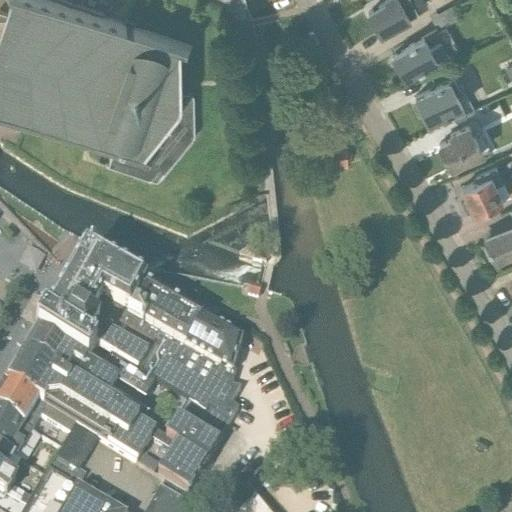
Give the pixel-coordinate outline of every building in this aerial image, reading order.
[(129,25),(104,17),(55,0),(10,0),(6,14),(0,10),(0,21),(3,22),(0,30),(0,114),(3,116),(21,122),(24,113),(115,145),(107,165),(147,179),(149,179),(150,179),(151,179),(152,179),(152,178),(153,177),(156,174),(161,178),(192,139),(193,138),(194,136),(194,135),(194,133),(193,97),(193,96),(193,95),(192,94),(191,93),(190,93),(188,92),(177,92),(176,45),(192,51),(193,47),(129,25)] [(380,35),(410,17),(410,16),(419,10),(413,0),(406,0),(402,2),(400,0),(383,0),(385,3),(368,14),(380,35)] [(425,37),(392,55),(405,78),(448,54),(441,41),(431,47),(425,37)] [(454,76),(415,96),(429,124),(445,115),(450,124),(474,111),(463,89),(461,90),(454,76)] [(475,122),(449,135),(451,138),(439,145),(451,169),(489,150),(475,122)] [(326,145),(327,158),(327,169),(348,168),(348,161),(352,161),(352,153),(347,153),(347,145),(326,145)] [(473,214),(509,197),(497,168),(475,178),(477,182),(461,189),(467,201),(464,203),(468,212),(471,210),(473,214)] [(511,224),(484,237),(495,261),(511,252),(511,224)] [(242,341),(87,254),(85,253),(68,281),(65,280),(61,281),(56,288),(57,292),(60,294),(46,318),(96,348),(111,357),(155,384),(155,385),(188,405),(188,404),(203,414),(204,410),(231,418),(237,410),(231,406),(239,392),(231,389),(235,375),(232,373),(242,341)] [(260,289),(250,287),(248,296),(258,299),(260,289)] [(46,318),(37,334),(86,365),(87,364),(96,348),(46,318)] [(25,353),(121,412),(122,411),(106,402),(117,384),(101,374),(87,364),(86,365),(37,334),(25,353)] [(111,357),(96,348),(87,364),(101,374),(111,357)] [(25,353),(7,384),(76,427),(99,440),(98,441),(137,464),(155,433),(121,412),(25,353)] [(101,374),(117,384),(145,401),(155,385),(155,384),(111,357),(101,374)] [(7,384),(0,396),(0,414),(24,429),(32,434),(41,419),(56,428),(69,437),(76,427),(7,384)] [(188,404),(188,405),(177,422),(216,446),(230,421),(230,420),(231,418),(204,410),(203,414),(188,404)] [(24,429),(0,414),(0,450),(18,461),(32,434),(24,429)] [(165,441),(176,448),(205,465),(216,446),(177,422),(165,441)] [(48,473),(25,511),(114,511),(78,490),(85,476),(79,473),(98,441),(99,440),(76,427),(69,437),(48,473)] [(158,478),(188,496),(205,465),(176,448),(158,478)] [(6,476),(15,461),(17,462),(18,461),(0,450),(0,473),(4,475),(6,476)] [(18,483),(6,476),(4,475),(0,473),(0,494),(8,499),(18,483)] [(160,489),(147,511),(187,511),(190,507),(160,489)] [(267,511),(255,497),(236,511),(267,511)]
